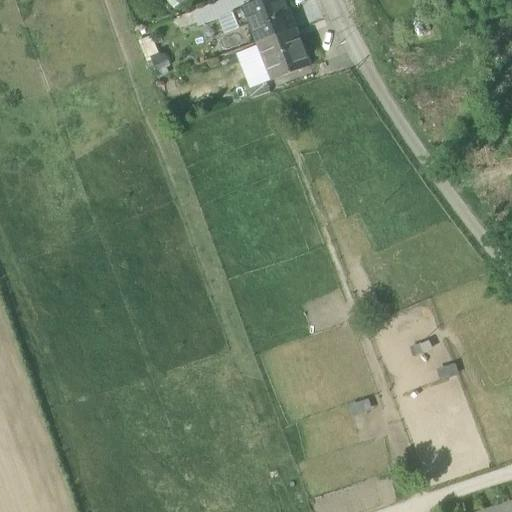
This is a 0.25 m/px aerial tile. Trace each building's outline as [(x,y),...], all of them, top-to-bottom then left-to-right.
[(233,14),(239,29),(250,25),(243,6),(250,4),(248,0),(223,0),(193,12),(194,12),(198,23),(199,27),(218,19),(233,14)] [(250,25),(257,44),(295,30),(294,29),(292,30),(286,16),(289,15),(283,0),(259,0),(250,4),(243,6),(250,25)] [(180,29),(198,23),(194,12),(176,19),(180,29)] [(239,29),(233,14),(218,19),(224,35),(239,29)] [(292,30),(294,29),(289,15),(286,16),(292,30)] [(310,67),(295,30),(257,44),(272,81),(310,67)] [(152,60),(151,57),(158,54),(152,36),(138,41),(146,62),(152,60)] [(152,60),(158,78),(169,74),(167,68),(170,67),(166,55),(161,57),(160,54),(158,54),(151,57),(152,60)] [(246,89),(249,99),(269,92),(266,82),(246,89)] [(511,511),(511,501),(480,511),(511,511)]
